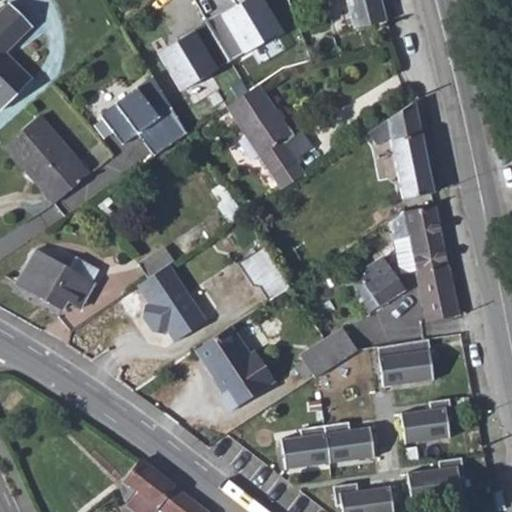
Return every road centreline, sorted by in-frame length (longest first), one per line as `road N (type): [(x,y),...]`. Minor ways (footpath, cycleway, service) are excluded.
road 1 (secondary): [(435,0),(511,357)]
road 2 (secondary): [(0,336),(250,511)]
